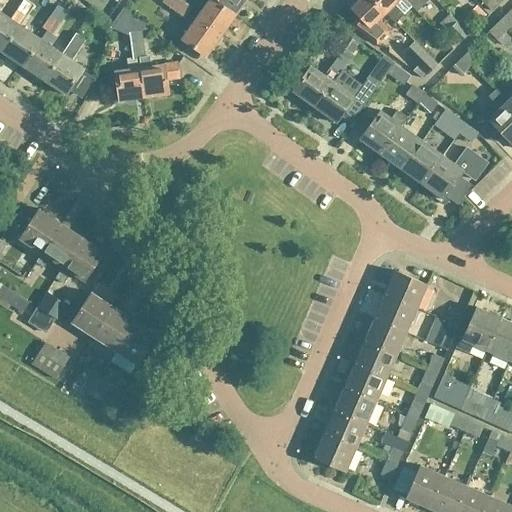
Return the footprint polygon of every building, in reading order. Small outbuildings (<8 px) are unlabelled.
[(33,6),(24,1),(22,0),(9,20),(0,14),(0,52),(0,53),(19,27),(33,6)] [(163,0),(161,3),(162,4),(173,12),(180,1),(179,0),(163,0)] [(209,0),(196,19),(222,37),(236,16),(213,0),(209,0)] [(213,0),(236,16),(247,0),(213,0)] [(372,0),(358,0),(349,9),(358,17),(349,25),(369,40),(375,45),(389,32),(377,21),(385,13),(372,0)] [(404,0),(372,0),(385,13),(386,13),(395,22),(411,7),(404,0)] [(404,0),(411,7),(415,12),(415,11),(423,4),(418,0),(404,0)] [(491,0),(483,0),(482,2),(491,12),(497,6),(491,0)] [(192,9),(180,1),(173,12),(184,20),(192,9)] [(56,6),(49,18),(59,24),(67,13),(56,6)] [(499,22),(507,31),(511,26),(511,12),(511,10),(499,22)] [(49,18),(41,29),(46,32),(52,36),(59,24),(49,18)] [(207,57),(222,37),(196,19),(182,39),(207,57)] [(496,42),(504,34),(507,31),(499,22),(488,32),(496,42)] [(448,32),(459,44),(468,35),(457,23),(448,32)] [(21,67),(40,41),(19,27),(0,53),(21,67)] [(43,81),(61,56),(61,55),(50,47),(56,39),(52,36),(46,32),(40,41),(21,67),(43,81)] [(141,32),(128,33),(130,47),(143,45),(141,32)] [(75,34),(62,55),(61,55),(61,56),(43,81),(66,96),(68,92),(81,100),(93,79),(82,71),(83,69),(72,61),(85,41),(75,34)] [(338,53),(347,60),(361,41),(352,35),(338,53)] [(143,45),(130,47),(131,59),(126,60),(127,67),(113,69),(118,102),(144,98),(140,69),(139,65),(139,60),(145,60),(143,45)] [(471,67),(481,57),(483,55),(474,46),(462,58),(471,67)] [(313,106),(347,60),(338,53),(328,67),(322,75),(308,65),(291,90),(313,106)] [(423,80),(437,66),(427,56),(411,72),(423,80)] [(460,77),(471,67),(462,58),(452,68),(460,77)] [(354,98),(341,88),(347,80),(356,67),(347,60),(313,106),(336,123),(354,98)] [(164,65),(164,62),(139,65),(140,69),(144,98),(168,95),(167,82),(179,80),(177,63),(164,65)] [(411,86),(411,87),(404,96),(416,104),(423,95),(411,86)] [(482,113),(472,123),(480,128),(494,142),(502,135),(511,145),(511,109),(506,102),(495,91),(489,98),(499,109),(489,119),(482,113)] [(423,95),(416,104),(430,115),(437,105),(423,95)] [(399,127),(406,118),(395,111),(389,119),(379,112),(360,139),(380,154),(399,127)] [(452,116),(445,126),(457,134),(464,124),(452,116)] [(401,168),(420,142),(420,141),(400,127),(406,119),(406,118),(399,127),(380,154),(401,168)] [(471,144),(477,135),(478,134),(464,124),(457,134),(471,144)] [(420,142),(401,168),(422,182),(441,155),(420,141),(420,142)] [(441,155),(422,182),(444,198),(463,171),(441,155)] [(477,191),(471,203),(484,211),(497,189),(479,179),(474,189),(477,191)] [(40,255),(59,225),(38,211),(18,240),(40,255)] [(59,225),(40,255),(35,263),(43,269),(48,261),(61,269),(80,239),(59,225)] [(57,275),(54,280),(62,285),(69,275),(83,283),(102,254),(80,239),(61,269),(57,275)] [(394,273),(384,296),(417,310),(427,287),(394,273)] [(0,287),(0,299),(9,306),(21,314),(28,303),(1,286),(0,287)] [(46,293),(36,308),(57,321),(67,307),(54,298),(46,293)] [(93,338),(112,309),(90,294),(71,324),(93,338)] [(384,296),(373,319),(406,334),(417,310),(384,296)] [(114,352),(133,322),(112,309),(93,338),(114,352)] [(446,324),(458,329),(464,314),(453,309),(446,324)] [(485,352),(500,319),(476,309),(461,341),(458,340),(453,351),(466,356),(471,345),(485,352)] [(373,319),(363,343),(396,357),(406,334),(373,319)] [(511,324),(500,319),(485,352),(508,362),(511,353),(511,324)] [(133,322),(114,352),(136,366),(156,337),(133,322)] [(451,343),(458,329),(446,324),(440,338),(451,343)] [(56,383),(60,377),(71,360),(45,343),(30,366),(56,383)] [(353,366),(386,380),(396,357),(363,343),(353,366)] [(444,360),(433,356),(426,370),(437,375),(444,360)] [(375,403),(376,403),(386,380),(353,366),(343,389),(375,403)] [(78,379),(91,387),(97,377),(85,369),(78,379)] [(426,370),(419,384),(431,389),(437,375),(426,370)] [(91,387),(112,401),(113,402),(120,392),(97,377),(91,387)] [(376,403),(375,403),(343,389),(332,412),(365,426),(376,403)] [(415,393),(405,417),(416,422),(427,398),(415,393)] [(459,411),(464,400),(450,393),(445,405),(459,411)] [(464,400),(459,411),(474,417),(479,406),(464,400)] [(442,436),(449,419),(428,410),(421,427),(442,436)] [(365,426),(332,412),(322,435),(355,450),(365,426)] [(506,431),(511,420),(496,414),(491,425),(506,431)] [(463,433),(468,422),(454,415),(449,427),(463,433)] [(395,440),(406,445),(410,435),(411,435),(416,422),(405,417),(399,430),(395,440)] [(468,422),(463,433),(477,439),(483,428),(468,422)] [(345,474),(355,450),(322,435),(312,459),(345,474)] [(509,453),(511,445),(511,441),(500,436),(495,447),(509,453)] [(385,463),(396,468),(403,452),(402,452),(406,445),(395,440),(392,447),(385,463)] [(390,480),(396,468),(385,463),(379,476),(390,480)] [(429,510),(443,477),(420,467),(417,474),(405,500),(429,510)] [(393,489),(407,495),(417,474),(403,468),(393,489)] [(432,511),(455,511),(466,488),(443,477),(429,510),(432,511)] [(466,488),(455,511),(483,511),(490,498),(466,488)] [(511,507),(490,498),(483,511),(510,511),(511,510),(511,507)]
